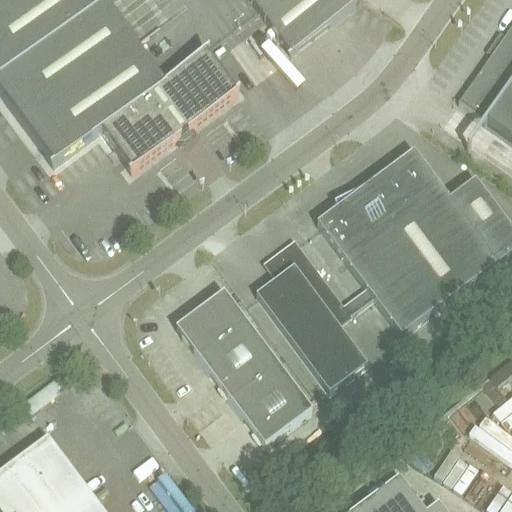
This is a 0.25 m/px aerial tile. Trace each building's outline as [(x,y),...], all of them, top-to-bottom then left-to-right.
[(99,0),(0,0),(0,100),(54,173),(101,138),(131,178),(236,100),(205,57),(165,87),(99,0)] [(353,13),(334,0),(245,0),(259,17),(290,60),(353,13)] [(511,30),(457,108),(479,123),(480,122),(485,126),(483,129),(484,130),(485,129),(511,147),(511,30)] [(336,215),(316,230),(365,295),(373,306),(400,343),(511,259),(511,238),(474,187),(449,206),(413,158),(367,192),(370,198),(336,215)] [(279,284),(255,302),(328,400),(367,372),(338,332),(373,306),(365,295),(329,321),(303,286),(316,276),(297,251),(269,271),(279,284)] [(223,299),(183,329),(181,343),(263,454),(312,418),(223,299)] [(40,413),(32,402),(22,409),(30,420),(40,413)] [(98,511),(48,443),(0,478),(0,511),(98,511)] [(434,511),(419,511),(399,484),(360,511),(439,511),(438,510),(434,511)]
